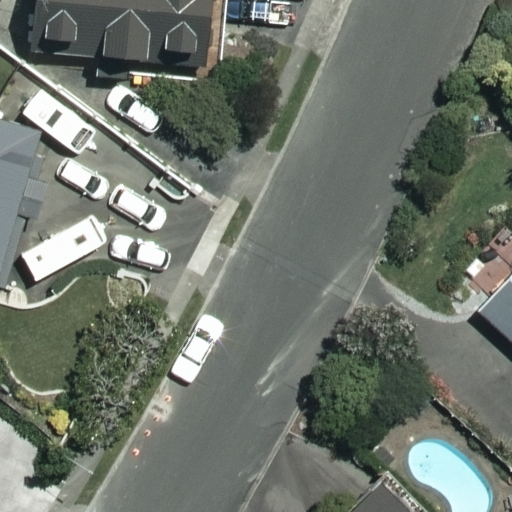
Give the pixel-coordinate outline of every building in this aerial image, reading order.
[(222,66),(226,0),(41,0),(38,53),(222,66)] [(0,260),(39,136),(0,124),(0,260)] [(511,274),(479,310),(511,341),(511,274)] [(25,453),(0,431),(0,481),(1,482),(25,453)] [(401,511),(376,486),(348,511),(401,511)]
